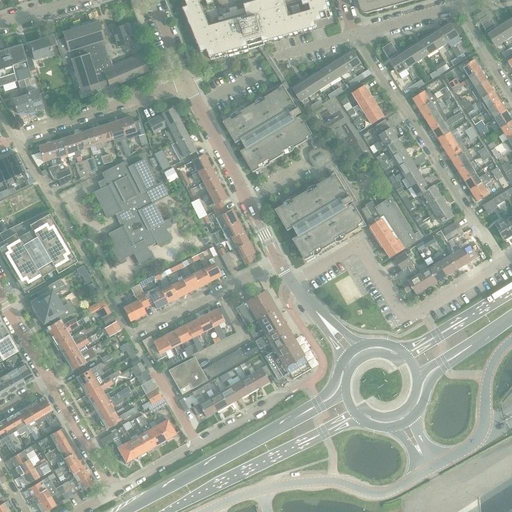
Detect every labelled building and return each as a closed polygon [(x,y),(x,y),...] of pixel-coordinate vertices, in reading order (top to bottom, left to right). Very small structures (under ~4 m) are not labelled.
[(185,0),(188,6),(184,8),(203,52),(207,50),(212,61),(252,49),(259,47),(263,46),(265,45),(264,42),(317,27),(316,23),(332,18),(326,0),(305,0),(302,1),(304,7),(305,6),(307,13),(290,18),(284,0),(251,0),(254,6),(223,15),(225,22),(211,26),(201,2),(205,0),(206,0),(209,5),(214,3),(213,0),(185,0)] [(357,0),(359,3),(360,9),(361,10),(361,11),(362,11),(362,12),(363,12),(364,13),(365,13),(366,13),(367,13),(368,13),(369,13),(415,0),(357,0)] [(496,47),(503,42),(495,30),(496,29),(494,27),(495,26),(492,22),(493,21),(491,19),(491,20),(488,16),(481,21),(486,30),(490,28),(492,32),(488,34),(496,47)] [(64,38),(55,41),(57,45),(57,46),(63,65),(72,62),(82,96),(100,90),(100,89),(109,87),(149,71),(142,54),(112,66),(110,62),(110,60),(109,60),(103,41),(106,41),(99,21),(62,33),(64,38)] [(132,32),(138,30),(136,25),(131,27),(130,24),(127,23),(125,23),(125,25),(112,30),(118,46),(130,42),(129,38),(134,36),(132,32)] [(503,42),(511,36),(511,32),(506,23),(496,29),(495,30),(503,42)] [(451,24),(440,31),(448,43),(459,36),(451,24)] [(440,31),(430,38),(437,50),(448,43),(440,31)] [(57,46),(55,41),(53,35),(42,38),(43,40),(29,44),(34,60),(52,55),(50,48),(57,46)] [(427,56),(437,50),(430,38),(419,44),(427,56)] [(406,70),(398,57),(397,55),(397,54),(394,50),(395,49),(393,47),(393,48),(391,44),(383,49),(389,59),(392,57),(394,60),(391,62),(398,75),(406,70)] [(419,44),(409,51),(417,63),(427,56),(419,44)] [(6,47),(0,49),(0,86),(17,81),(12,65),(26,61),(21,45),(7,49),(6,47)] [(232,118),(224,123),(236,143),(242,140),(247,149),(241,152),(253,173),(295,148),(308,140),(315,151),(310,154),(310,156),(310,158),(311,160),(312,161),(313,163),(314,165),(315,166),(316,168),(318,169),(319,170),(324,167),(331,178),(318,185),(283,206),(276,210),(288,231),(293,228),(296,232),(298,236),(293,240),(305,261),(352,232),(365,225),(368,223),(371,227),(376,224),(367,207),(366,205),(364,206),(366,208),(362,210),(333,162),(335,161),(335,159),(335,157),(334,155),(333,153),(332,151),(331,150),(330,148),(329,147),(327,146),(325,145),(324,146),(318,136),(313,128),(307,118),(291,91),(289,87),(286,82),(280,73),(263,46),(259,47),(262,52),(270,64),(275,72),(283,84),(284,87),(279,90),(232,118)] [(409,51),(398,57),(406,70),(417,63),(409,51)] [(354,52),(343,58),(351,71),(362,65),(354,52)] [(30,72),(35,70),(30,54),(24,55),(30,72)] [(343,58),(333,65),(341,78),(351,71),(343,58)] [(465,71),(470,79),(481,71),(474,61),(469,64),(468,61),(458,67),(462,73),(465,71)] [(333,65),(322,72),(330,84),(341,78),(333,65)] [(17,81),(31,77),(28,68),(14,72),(17,81)] [(433,79),(439,75),(437,71),(430,75),(433,79)] [(470,79),(476,89),(488,81),(481,71),(470,79)] [(322,72),(312,78),(320,91),(330,84),(322,72)] [(362,75),(356,79),(358,83),(365,79),(362,75)] [(312,78),(301,85),(309,98),(320,91),(312,78)] [(447,82),(452,90),(458,86),(459,86),(454,78),(447,82)] [(352,87),(358,83),(356,79),(350,83),(352,87)] [(22,97),(13,99),(18,114),(28,111),(29,113),(34,112),(28,92),(26,87),(24,80),(17,82),(21,92),(22,97)] [(422,80),(416,85),(418,89),(425,84),(422,80)] [(478,101),(483,99),(494,92),(488,81),(476,89),(472,91),(478,101)] [(302,102),(309,98),(301,85),(293,90),(302,102)] [(353,94),(359,104),(372,97),(365,86),(353,94)] [(461,90),(458,86),(452,90),(455,94),(461,90)] [(439,91),(442,96),(449,92),(446,87),(439,91)] [(341,88),(335,92),(338,96),(344,92),(341,88)] [(37,90),(28,92),(34,112),(43,109),(37,90)] [(413,100),(420,110),(435,101),(437,99),(434,95),(432,96),(428,90),(413,100)] [(331,100),(338,96),(335,92),(328,96),(331,100)] [(452,95),(449,92),(442,96),(444,100),(452,95)] [(483,99),(489,109),(500,102),(494,92),(483,99)] [(359,104),(366,114),(378,107),(372,97),(359,104)] [(341,102),(346,111),(352,108),(346,99),(341,102)] [(459,102),(465,110),(472,105),(469,100),(466,102),(464,99),(459,102)] [(420,110),(426,120),(442,111),(435,101),(420,110)] [(489,109),(495,119),(507,112),(500,102),(489,109)] [(310,114),(317,109),(314,105),(307,109),(310,114)] [(475,110),(472,105),(465,110),(467,114),(475,110)] [(384,117),(378,107),(366,114),(372,125),(384,117)] [(459,107),(452,111),(455,116),(460,113),(462,112),(459,107)] [(168,127),(176,142),(188,136),(173,108),(162,114),(162,115),(154,119),(153,118),(147,121),(154,134),(168,127)] [(352,108),(346,111),(350,116),(355,113),(352,108)] [(426,120),(433,130),(448,121),(442,111),(426,120)] [(499,124),(502,129),(511,122),(511,119),(507,112),(495,119),(490,122),(493,127),(499,124)] [(439,141),(451,133),(455,131),(451,125),(463,117),(460,113),(455,116),(448,121),(433,130),(439,141)] [(131,118),(119,121),(125,140),(138,136),(144,134),(140,120),(133,123),(131,118)] [(353,122),(356,127),(361,123),(358,118),(353,122)] [(119,121),(108,125),(113,141),(114,144),(120,142),(125,140),(119,121)] [(374,154),(386,146),(398,139),(392,129),(391,129),(386,121),(375,128),(380,136),(377,138),(379,141),(370,147),(374,154)] [(474,125),(477,130),(484,126),(481,121),(474,125)] [(511,122),(502,129),(508,139),(511,136),(511,122)] [(108,125),(96,129),(102,148),(107,147),(106,143),(113,141),(108,125)] [(487,130),(484,126),(477,130),(480,135),(487,130)] [(465,131),(468,136),(475,132),(472,127),(465,131)] [(96,129),(85,133),(90,148),(91,152),(102,148),(96,129)] [(478,136),(475,132),(468,136),(471,141),(478,136)] [(85,133),(73,136),(78,152),(90,148),(85,133)] [(439,141),(446,150),(457,143),(451,133),(439,141)] [(144,134),(138,136),(141,146),(147,144),(144,134)] [(73,136),(62,140),(66,156),(73,153),(75,159),(80,157),(78,152),(73,136)] [(188,136),(176,142),(170,145),(179,161),(196,152),(188,136)] [(380,164),(385,161),(393,157),(405,149),(398,139),(386,146),(389,152),(382,156),(381,155),(376,158),(380,164)] [(62,140),(50,144),(59,172),(68,170),(62,165),(59,158),(66,156),(62,140)] [(446,150),(452,160),(468,151),(461,141),(457,143),(446,150)] [(487,146),(490,150),(497,146),(494,141),(487,146)] [(55,182),(58,181),(58,180),(70,175),(68,170),(59,172),(50,144),(39,147),(44,163),(51,161),(54,168),(48,170),(55,182)] [(500,151),(497,146),(490,150),(493,155),(500,151)] [(478,152),(481,156),(488,152),(485,147),(478,152)] [(393,157),(399,167),(411,159),(405,149),(393,157)] [(161,150),(153,154),(162,171),(169,167),(170,167),(161,150)] [(452,160),(458,170),(474,161),(468,151),(452,160)] [(491,157),(488,152),(481,156),(484,161),(491,157)] [(16,153),(6,158),(15,176),(25,171),(16,153)] [(110,154),(101,156),(103,164),(112,161),(110,154)] [(192,162),(198,173),(210,166),(204,155),(192,162)] [(0,174),(3,181),(15,176),(6,158),(6,157),(0,160),(0,174)] [(80,178),(91,173),(86,159),(75,163),(79,175),(80,178)] [(393,184),(397,181),(405,176),(417,169),(411,159),(399,167),(402,172),(395,177),(393,175),(389,178),(393,184)] [(100,190),(94,193),(107,219),(115,216),(121,229),(114,232),(109,235),(115,248),(112,250),(120,265),(126,262),(124,259),(133,255),(138,264),(146,260),(152,257),(153,256),(150,251),(149,252),(147,247),(156,242),(158,246),(172,239),(169,234),(169,235),(168,232),(166,230),(172,227),(168,220),(163,223),(153,203),(168,196),(161,182),(155,185),(143,160),(129,168),(125,161),(101,173),(105,180),(97,183),(100,190)] [(389,167),(385,161),(380,164),(384,170),(389,167)] [(458,170),(465,181),(477,174),(481,171),(474,161),(458,170)] [(500,166),(503,171),(510,166),(507,162),(500,166)] [(200,177),(203,183),(215,177),(210,166),(198,173),(191,176),(194,181),(200,177)] [(163,173),(168,183),(177,178),(172,168),(163,173)] [(492,172),(494,176),(501,172),(498,168),(492,172)] [(405,176),(411,187),(424,179),(417,169),(405,176)] [(179,174),(182,181),(187,178),(184,171),(179,174)] [(504,177),(501,172),(494,176),(497,181),(504,177)] [(465,181),(471,191),(489,179),(486,174),(480,179),(477,174),(465,181)] [(72,181),(70,175),(58,180),(58,181),(60,187),(72,181)] [(205,187),(208,193),(220,187),(215,177),(203,183),(198,186),(200,190),(205,187)] [(190,183),(187,178),(182,181),(185,186),(190,183)] [(418,197),(423,194),(430,189),(424,179),(411,187),(418,197)] [(493,185),(489,179),(471,191),(478,201),(489,194),(487,189),(493,185)] [(401,187),(397,181),(393,184),(397,190),(401,187)] [(423,194),(429,204),(441,196),(435,186),(430,189),(423,194)] [(212,207),(214,212),(224,206),(222,202),(227,199),(220,187),(208,193),(201,197),(204,202),(211,198),(215,205),(212,207)] [(187,191),(191,197),(196,195),(193,188),(187,191)] [(508,190),(502,194),(505,199),(511,195),(508,190)] [(399,194),(405,205),(410,202),(404,191),(399,194)] [(428,212),(431,217),(448,206),(441,196),(429,204),(433,209),(428,212)] [(499,196),(492,200),(495,205),(496,204),(502,201),(499,196)] [(371,202),(366,205),(367,207),(376,224),(371,227),(390,258),(405,249),(422,238),(418,232),(414,235),(390,198),(375,208),(371,202)] [(198,199),(190,203),(198,219),(201,218),(206,216),(206,215),(198,199)] [(497,206),(496,204),(495,205),(492,200),(483,206),(488,215),(496,210),(494,207),(497,206)] [(414,208),(410,202),(405,205),(409,211),(414,208)] [(219,221),(223,228),(223,229),(238,221),(232,210),(227,213),(224,206),(214,212),(218,218),(221,217),(222,220),(219,221)] [(454,216),(448,206),(431,217),(433,221),(438,218),(442,224),(454,216)] [(45,212),(2,232),(0,233),(0,235),(3,241),(0,242),(0,252),(24,294),(44,282),(41,278),(55,270),(57,274),(77,263),(49,214),(47,215),(45,212)] [(206,216),(201,218),(204,225),(208,223),(209,222),(206,216)] [(414,219),(418,225),(423,222),(419,216),(414,219)] [(505,241),(511,236),(511,231),(505,220),(496,226),(505,241)] [(228,232),(232,238),(243,232),(238,221),(223,229),(223,228),(219,230),(222,235),(228,232)] [(427,228),(423,222),(418,225),(422,232),(427,228)] [(457,222),(446,228),(453,239),(454,239),(460,250),(459,251),(467,263),(478,257),(470,244),(466,247),(461,239),(466,236),(457,222)] [(208,225),(202,228),(205,234),(211,231),(208,225)] [(448,242),(453,239),(446,228),(442,231),(448,242)] [(232,251),(237,248),(249,242),(243,232),(232,238),(226,240),(232,251)] [(210,235),(216,246),(221,243),(215,233),(210,235)] [(207,236),(201,239),(204,245),(210,242),(207,236)] [(433,236),(425,241),(429,247),(437,242),(433,236)] [(254,253),(249,242),(237,248),(245,264),(252,260),(250,255),(254,253)] [(218,250),(220,255),(226,253),(223,247),(218,250)] [(459,251),(449,257),(457,270),(467,263),(459,251)] [(229,271),(235,267),(228,253),(221,257),(229,271)] [(419,275),(409,258),(408,258),(405,253),(395,259),(404,274),(410,270),(412,274),(406,277),(410,283),(404,287),(408,293),(414,289),(417,294),(427,288),(419,275)] [(435,255),(436,257),(447,276),(457,270),(449,257),(444,260),(439,253),(435,255)] [(215,264),(204,269),(210,282),(221,276),(218,270),(223,268),(217,255),(212,258),(215,264)] [(428,266),(429,269),(437,282),(447,276),(436,257),(432,260),(433,263),(428,266)] [(83,266),(76,270),(79,275),(79,276),(81,275),(86,272),(84,267),(83,266)] [(204,269),(193,275),(199,287),(210,282),(204,269)] [(429,269),(419,275),(427,288),(437,282),(429,269)] [(193,275),(182,280),(188,293),(199,287),(193,275)] [(178,282),(172,286),(178,298),(188,293),(182,280),(181,277),(177,279),(178,282)] [(31,306),(35,314),(57,301),(54,295),(65,289),(59,279),(39,291),(42,297),(32,303),(33,305),(31,306)] [(143,309),(149,306),(146,299),(143,294),(139,285),(130,289),(137,302),(123,308),(130,321),(145,314),(143,309)] [(172,286),(161,291),(167,303),(178,298),(172,286)] [(156,309),(167,303),(161,291),(150,297),(148,292),(143,294),(146,299),(149,306),(150,306),(149,304),(153,302),(156,309)] [(246,302),(256,319),(275,309),(264,291),(246,302)] [(90,314),(97,310),(106,305),(103,300),(87,309),(90,314)] [(54,316),(57,321),(57,322),(60,320),(76,311),(70,302),(61,307),(57,301),(35,314),(40,322),(41,322),(40,321),(42,320),(44,323),(54,316)] [(102,318),(111,313),(106,305),(97,310),(102,318)] [(217,337),(220,341),(226,338),(224,334),(219,324),(224,322),(226,325),(230,323),(225,312),(221,314),(218,309),(206,315),(213,328),(217,337)] [(256,319),(265,335),(284,324),(275,309),(256,319)] [(111,313),(102,318),(106,325),(115,319),(111,313)] [(206,315),(196,321),(202,333),(213,328),(206,315)] [(246,325),(251,323),(247,315),(242,318),(246,325)] [(50,333),(52,336),(76,322),(74,318),(63,324),(60,320),(57,322),(57,321),(47,328),(46,330),(48,333),(50,333)] [(53,342),(55,346),(70,337),(67,332),(83,323),(81,319),(76,322),(52,336),(54,340),(53,342)] [(196,321),(185,326),(191,338),(196,336),(202,333),(196,321)] [(121,330),(118,324),(109,329),(113,335),(121,330)] [(270,343),(275,350),(293,339),(284,324),(265,335),(255,341),(259,349),(270,343)] [(185,326),(174,331),(181,344),(191,338),(185,326)] [(255,329),(250,332),(253,338),(258,335),(255,329)] [(174,331),(163,337),(177,363),(183,359),(181,355),(178,356),(174,347),(181,344),(174,331)] [(0,361),(17,351),(8,335),(0,339),(0,361)] [(60,350),(62,353),(86,339),(84,335),(73,342),(70,337),(55,346),(58,350),(60,350)] [(167,367),(177,363),(163,337),(153,342),(156,347),(149,351),(154,361),(166,355),(169,361),(165,363),(167,367)] [(63,359),(65,363),(87,350),(84,345),(88,343),(86,339),(62,353),(64,357),(63,359)] [(303,356),(293,339),(275,350),(284,366),(285,367),(303,356)] [(252,342),(247,345),(253,355),(258,352),(252,342)] [(247,345),(242,348),(247,358),(253,355),(247,345)] [(189,347),(184,349),(188,357),(193,355),(189,347)] [(96,356),(94,352),(91,348),(87,350),(65,363),(68,366),(70,367),(72,370),(96,356)] [(242,348),(237,351),(242,361),(247,358),(242,348)] [(284,366),(275,350),(264,357),(278,380),(288,373),(284,366)] [(237,351),(232,354),(237,364),(242,361),(237,351)] [(108,354),(100,359),(104,365),(112,360),(108,354)] [(232,367),(237,364),(232,354),(226,357),(232,367)] [(13,357),(10,359),(25,384),(33,379),(22,359),(17,362),(13,357)] [(168,371),(179,390),(190,384),(193,389),(207,381),(202,370),(195,357),(168,371)] [(226,357),(221,360),(227,370),(232,367),(226,357)] [(12,370),(8,373),(17,389),(25,384),(10,359),(7,361),(12,370)] [(221,360),(217,362),(222,372),(227,370),(221,360)] [(217,362),(212,365),(217,375),(222,372),(217,362)] [(80,387),(94,378),(103,373),(101,368),(102,367),(100,363),(76,377),(78,381),(78,383),(80,387)] [(135,377),(145,371),(140,363),(130,369),(135,377)] [(247,377),(241,380),(239,381),(247,394),(257,388),(250,375),(247,369),(244,364),(241,366),(247,377)] [(212,365),(206,368),(212,378),(217,375),(212,365)] [(261,369),(250,375),(257,388),(268,382),(266,378),(271,375),(266,366),(260,369),(261,369)] [(206,368),(202,370),(207,381),(212,378),(206,368)] [(232,371),(223,376),(226,381),(235,376),(232,371)] [(17,389),(8,373),(0,377),(0,379),(9,394),(17,389)] [(84,391),(86,395),(110,380),(108,376),(97,383),(94,378),(80,387),(82,391),(84,391)] [(230,386),(229,387),(236,400),(247,394),(239,381),(241,380),(238,376),(232,379),(231,378),(227,380),(230,386)] [(0,398),(9,394),(0,379),(0,398)] [(88,400),(90,404),(105,395),(102,390),(112,384),(110,380),(86,395),(88,399),(88,400)] [(145,395),(146,394),(156,388),(151,380),(140,386),(145,395)] [(182,395),(193,389),(190,384),(179,390),(182,395)] [(208,384),(202,387),(206,393),(211,390),(208,384)] [(209,398),(206,393),(202,387),(192,393),(195,399),(201,395),(204,401),(192,408),(197,416),(203,413),(205,417),(216,411),(209,398)] [(229,387),(218,392),(226,406),(236,400),(229,387)] [(94,409),(96,412),(126,394),(129,392),(127,388),(116,394),(117,395),(110,398),(107,394),(105,395),(90,404),(92,408),(94,409)] [(152,404),(162,399),(156,388),(146,394),(152,404)] [(218,392),(209,398),(216,411),(226,406),(218,392)] [(98,417),(100,421),(115,412),(112,407),(121,402),(128,397),(126,394),(96,412),(98,415),(98,417)] [(44,396),(35,402),(46,420),(49,426),(52,430),(61,425),(56,417),(51,420),(47,413),(52,410),(44,396)] [(166,404),(162,399),(152,404),(147,407),(150,413),(166,404)] [(35,402),(26,407),(34,420),(37,425),(46,420),(35,402)] [(26,407),(17,412),(30,433),(32,431),(30,427),(29,428),(27,425),(34,420),(26,407)] [(118,417),(115,412),(100,421),(102,425),(104,425),(106,429),(136,411),(134,408),(118,417)] [(27,434),(30,433),(17,412),(9,417),(17,431),(16,431),(19,436),(26,432),(27,434)] [(165,416),(154,422),(157,426),(165,441),(171,438),(170,437),(175,434),(165,416)] [(9,417),(0,422),(11,441),(16,439),(13,433),(16,431),(17,431),(9,417)] [(145,421),(142,423),(155,446),(159,444),(159,445),(165,441),(157,426),(150,430),(145,421)] [(12,443),(11,441),(0,422),(0,442),(1,444),(7,441),(9,445),(12,443)] [(144,434),(137,437),(146,453),(152,449),(151,448),(155,446),(142,423),(139,425),(144,434)] [(51,439),(54,444),(67,436),(62,428),(37,443),(40,448),(45,444),(45,443),(51,439)] [(100,440),(99,440),(102,446),(103,445),(113,440),(117,437),(123,434),(122,434),(119,428),(116,430),(100,440)] [(126,432),(122,434),(123,434),(127,443),(135,457),(139,455),(140,456),(146,453),(137,437),(135,434),(130,437),(126,432)] [(123,434),(117,437),(122,446),(118,448),(123,457),(122,458),(124,461),(125,461),(126,462),(127,461),(128,463),(133,460),(132,459),(135,457),(127,443),(123,434)] [(44,455),(46,458),(72,444),(67,436),(54,444),(56,448),(44,455)] [(61,455),(63,459),(76,451),(72,444),(46,458),(49,462),(61,455)] [(10,459),(15,468),(28,460),(25,453),(28,451),(29,451),(32,449),(31,447),(10,459)] [(81,459),(76,451),(63,459),(56,463),(59,468),(53,471),(55,474),(81,459)] [(85,466),(81,459),(55,474),(57,477),(70,470),(72,474),(85,466)] [(15,468),(20,477),(41,464),(40,461),(36,464),(36,465),(33,467),(28,460),(15,468)] [(45,462),(41,464),(20,477),(25,485),(39,478),(35,471),(39,468),(39,469),(46,465),(45,462)] [(61,485),(63,488),(63,489),(89,474),(85,466),(72,474),(74,478),(68,482),(67,481),(61,485)] [(94,482),(89,474),(63,489),(65,492),(71,488),(72,489),(79,485),(81,490),(94,482)] [(28,489),(32,496),(45,489),(43,484),(49,480),(47,477),(28,489)] [(32,496),(37,504),(63,488),(61,485),(48,493),(45,489),(32,496)] [(65,492),(63,489),(63,488),(37,504),(41,511),(43,511),(60,502),(57,497),(65,492)] [(0,511),(5,511),(9,510),(4,503),(0,505),(0,511)]
